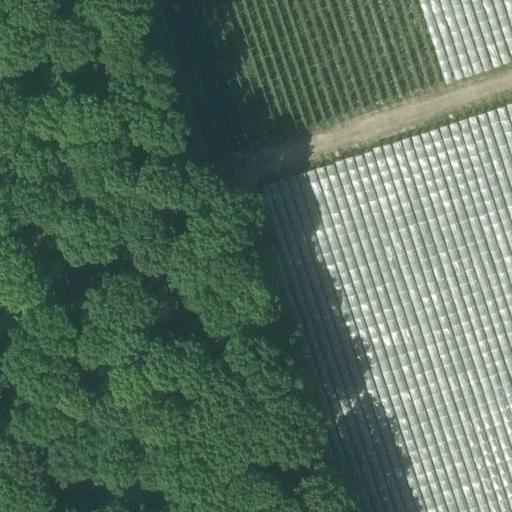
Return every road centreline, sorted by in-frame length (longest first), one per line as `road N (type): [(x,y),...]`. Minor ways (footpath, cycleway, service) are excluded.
road 1 (track): [(346,511),(237,170)]
road 2 (track): [(511,78),(237,170)]
